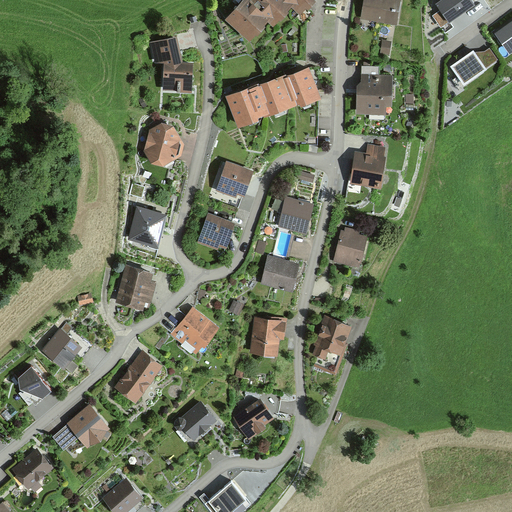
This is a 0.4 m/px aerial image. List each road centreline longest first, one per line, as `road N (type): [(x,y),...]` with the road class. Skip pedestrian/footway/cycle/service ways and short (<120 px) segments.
road 1 (residential): [(169,511),(226,464),(265,463),(291,448),(301,422),(305,300),(334,167)]
road 2 (track): [(315,437),(425,185),(440,57)]
road 3 (track): [(0,67),(57,79),(102,114),(120,180),(109,307),(122,338)]
road 4 (residential): [(0,462),(111,363),(122,338),(197,276)]
road 5 (residential): [(200,24),(210,86),(206,129),(178,246),(197,276)]
road 6 (residential): [(197,276),(227,271),(238,259),(278,164),(334,167)]
road 7 (residential): [(334,167),(347,0)]
